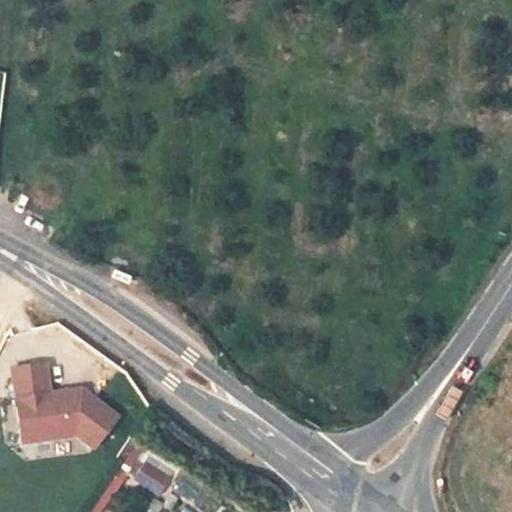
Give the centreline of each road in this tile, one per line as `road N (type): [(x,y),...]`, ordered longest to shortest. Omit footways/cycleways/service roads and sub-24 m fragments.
road 1 (primary): [(351,480),(104,304),(0,251)]
road 2 (primary): [(0,265),(337,511)]
road 3 (secondary): [(439,401),(511,289)]
road 4 (secondary): [(439,401),(366,453),(351,480)]
